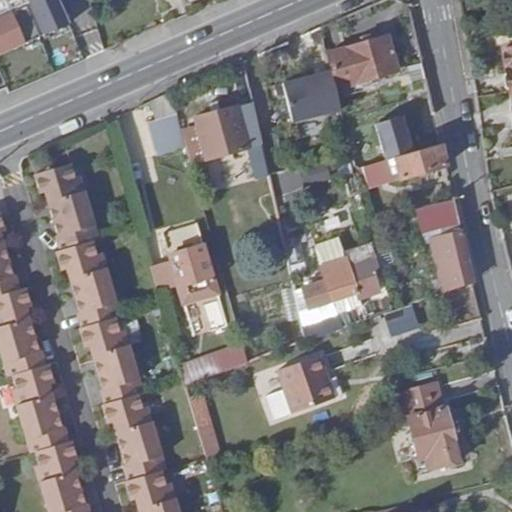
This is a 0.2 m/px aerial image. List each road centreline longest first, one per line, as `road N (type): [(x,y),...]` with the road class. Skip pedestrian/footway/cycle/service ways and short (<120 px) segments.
road 1 (residential): [(113,511),(0,156)]
road 2 (residential): [(511,345),(431,0)]
road 3 (secondary): [(0,130),(300,0)]
